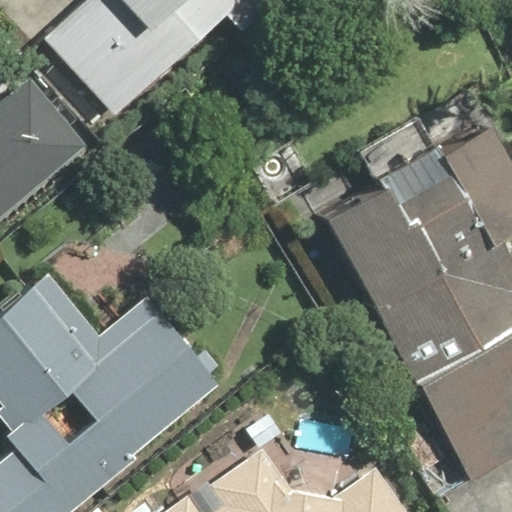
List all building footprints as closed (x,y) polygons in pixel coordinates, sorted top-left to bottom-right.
[(72,0),(34,36),(106,113),(215,11),(204,0),(72,0)] [(0,209),(78,144),(21,76),(0,93),(0,209)] [(366,182),(310,214),(463,477),(511,448),(511,275),(488,234),(511,220),(511,186),(473,120),(427,146),(421,137),(360,172),(366,182)] [(89,332),(37,270),(0,300),(0,424),(3,428),(0,430),(0,440),(5,447),(0,451),(0,511),(62,511),(129,456),(126,453),(211,382),(202,371),(211,364),(197,346),(187,354),(136,293),(89,332)] [(400,511),(367,465),(329,493),(286,488),(253,442),(154,511),(400,511)]
